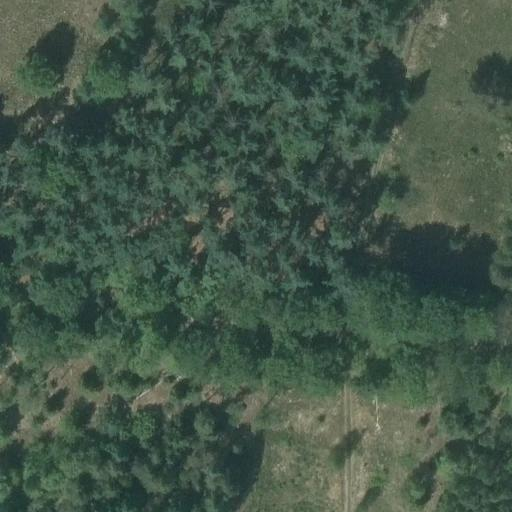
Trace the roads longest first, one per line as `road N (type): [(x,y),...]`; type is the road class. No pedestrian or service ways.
road 1 (track): [(0,304),(374,336)]
road 2 (track): [(374,336),(364,277),(419,0)]
road 3 (track): [(374,336),(364,511)]
road 4 (track): [(511,349),(374,336)]
